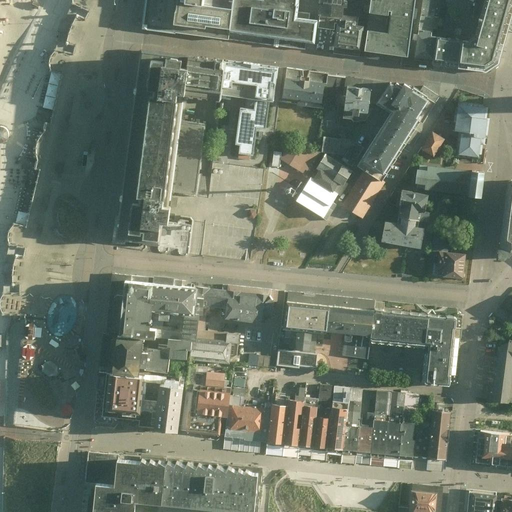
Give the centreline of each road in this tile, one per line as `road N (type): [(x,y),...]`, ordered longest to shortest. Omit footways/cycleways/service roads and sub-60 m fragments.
road 1 (residential): [(510,83),(130,34)]
road 2 (residential): [(480,295),(101,256)]
road 3 (residential): [(69,511),(101,256)]
road 4 (residential): [(101,256),(119,167),(130,34)]
road 5 (residential): [(469,392),(253,371)]
road 6 (residential): [(480,295),(496,152),(510,124)]
road 7 (residential): [(452,511),(469,392)]
